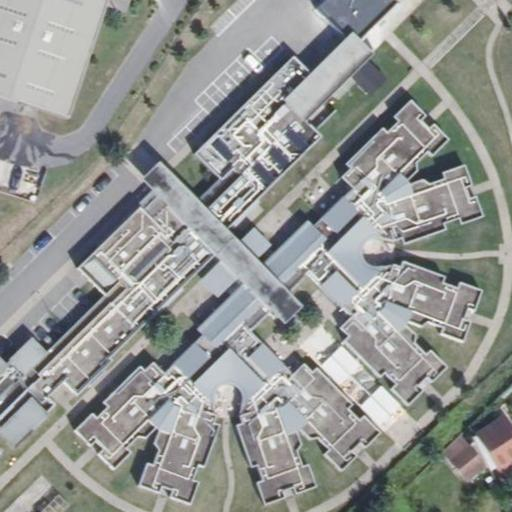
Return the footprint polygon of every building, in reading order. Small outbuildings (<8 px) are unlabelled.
[(0,0),(0,105),(4,107),(60,126),(97,15),(119,23),(126,0),(0,0)] [(331,93),(376,50),(354,28),(328,53),(310,70),(296,56),(195,152),(219,177),(201,194),(229,223),(323,134),(306,117),(311,112),(331,93)] [(320,251),(306,272),(332,295),(351,312),(341,323),(350,332),(344,338),(375,369),(380,364),(391,375),(386,380),(406,400),(422,385),(417,380),(421,375),(426,370),(432,375),(446,361),(427,342),(422,347),(412,336),(417,332),(396,311),(425,322),(428,316),(442,321),(439,327),(466,337),(474,317),(467,314),(468,311),(472,302),(479,304),(486,285),(461,276),(458,282),(445,277),(447,271),(403,255),(400,264),(392,261),(389,258),(381,261),(370,262),(365,255),(365,250),(365,245),(370,235),(379,234),(391,236),(392,237),(393,237),(400,234),(403,242),(444,227),(442,221),(456,215),(458,222),(485,212),(478,192),(471,194),(469,189),(466,181),(473,179),(467,160),(441,169),(443,175),(430,180),(428,174),(395,185),(415,166),(411,161),(421,151),(426,155),(447,136),(432,120),(426,125),(422,121),(417,115),(422,110),(408,96),(389,114),(393,119),(383,129),(378,125),(345,157),(352,164),(342,174),(351,183),(332,202),(313,222),(332,238),(320,251)] [(322,235),(305,218),(277,246),(264,258),(242,236),(229,223),(201,194),(161,153),(140,173),(224,258),(242,277),(244,278),(196,325),(213,342),(260,295),(282,318),(288,312),(303,298),(281,276),(322,235)] [(134,207),(136,209),(78,265),(106,294),(47,350),(33,335),(7,361),(0,353),(0,432),(14,447),(51,412),(47,408),(56,399),(50,394),(64,381),(76,394),(112,360),(109,356),(216,255),(187,225),(186,226),(152,190),(134,207)] [(255,224),(242,236),(264,258),(277,246),(259,228),(255,224)] [(224,258),(201,279),(219,298),(242,277),(224,258)] [(214,345),(202,333),(163,371),(153,360),(143,370),(138,364),(106,395),(111,400),(100,410),(96,406),(75,426),(90,441),(96,436),(100,441),(105,445),(100,451),(114,465),(133,446),(129,442),(139,431),(144,436),(165,415),(153,445),(160,447),(154,461),(148,459),(138,486),(158,493),(161,486),(166,488),(174,491),(171,498),(190,505),(199,480),(194,478),(199,464),(205,466),(221,423),(211,419),(215,411),(217,409),(214,400),(214,390),(221,385),(227,384),(231,384),(241,390),(242,399),(239,411),(239,412),(242,420),(234,422),(249,463),(255,461),(260,476),(254,478),(264,505),(284,498),(282,490),(287,488),(294,486),(297,493),(316,486),(307,461),(301,463),(296,449),(302,447),(290,415),(310,435),(315,430),(325,441),(320,446),(340,467),(356,452),(351,446),(355,442),(361,437),(366,442),(380,428),(362,409),(357,413),(347,403),(352,398),(319,365),(312,372),(302,362),(293,371),(274,351),(241,319),(214,345)] [(511,420),(508,412),(471,432),(492,471),(511,459),(511,420)] [(462,439),(442,456),(465,483),(485,466),(462,439)]
